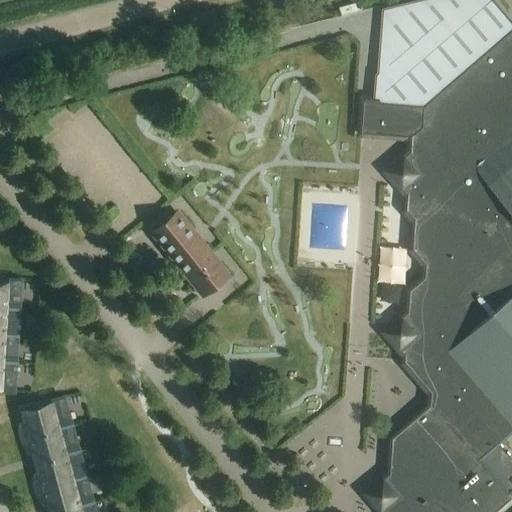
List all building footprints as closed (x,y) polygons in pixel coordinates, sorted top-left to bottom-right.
[(400,339),(407,339),(406,362),(432,392),(431,406),(452,388),(497,444),(511,430),(511,25),(491,0),(417,0),(382,9),(377,72),(376,75),(373,102),(363,101),(362,133),(413,135),(412,157),(408,157),(401,163),(401,168),(401,183),(409,190),(408,210),(416,218),(414,249),(427,264),(426,277),(411,290),(408,327),(401,327),(400,339)] [(230,274),(178,210),(149,233),(201,298),(230,274)] [(0,389),(4,390),(5,363),(12,364),(12,362),(5,362),(6,337),(14,337),(14,336),(6,335),(8,310),(15,310),(15,309),(8,309),(9,282),(0,281),(0,389)] [(511,471),(511,462),(497,444),(452,388),(431,406),(393,439),(391,474),(366,494),(383,511),(499,511),(511,501),(511,484),(506,477),(511,471)] [(81,511),(80,506),(87,504),(87,503),(80,505),(73,481),(80,479),(80,478),(73,480),(66,455),(73,453),(73,452),(66,454),(59,429),(66,427),(66,426),(58,428),(51,402),(22,410),(26,424),(21,425),(21,428),(21,432),(22,435),(23,439),(24,442),(25,445),(27,448),(29,451),(33,450),(37,462),(33,463),(33,464),(37,463),(40,475),(36,476),(36,480),(36,483),(36,487),(37,490),(38,493),(39,496),(41,500),(43,502),(48,501),(50,511),(81,511)]
